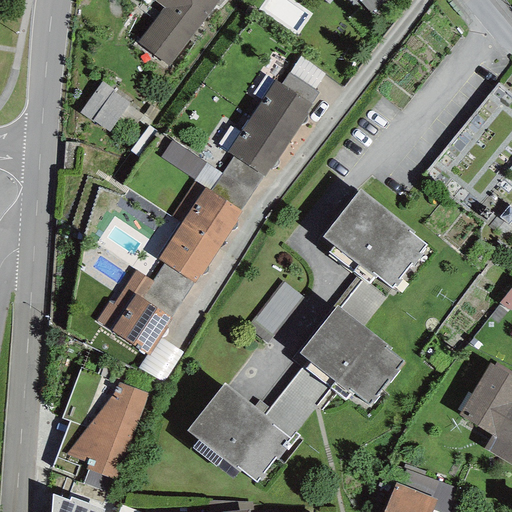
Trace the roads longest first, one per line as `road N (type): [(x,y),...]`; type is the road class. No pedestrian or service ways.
road 1 (residential): [(14,511),(38,209)]
road 2 (tertiary): [(53,0),(44,141)]
